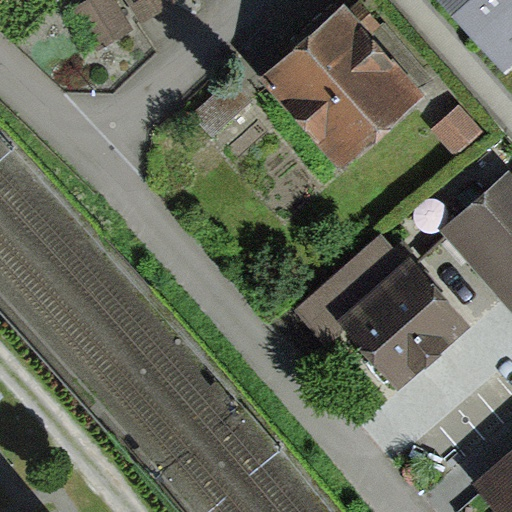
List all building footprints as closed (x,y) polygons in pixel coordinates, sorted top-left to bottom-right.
[(133,31),(116,0),(85,0),(74,6),(96,50),(133,31)] [(180,3),(178,0),(126,0),(141,24),(180,3)] [(511,0),(443,0),(508,76),(511,72),(511,0)] [(430,94),(346,2),(263,75),(345,176),(430,94)] [(262,111),(229,81),(190,123),(222,150),(262,111)] [(484,131),(461,105),(433,131),(457,157),(484,131)] [(511,175),(447,232),(511,307),(511,175)] [(472,326),(383,232),(313,296),(400,389),(472,326)] [(511,511),(511,451),(475,484),(500,511),(511,511)]
